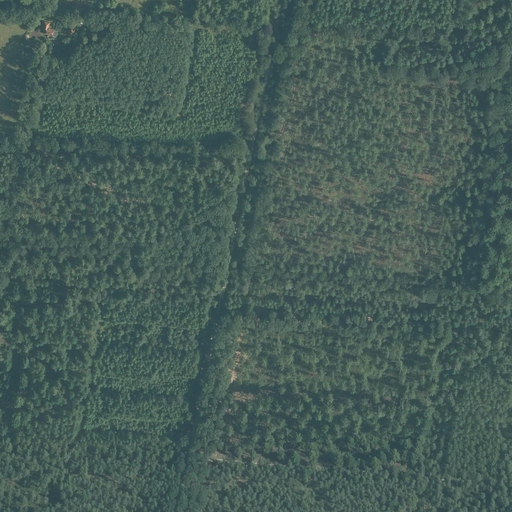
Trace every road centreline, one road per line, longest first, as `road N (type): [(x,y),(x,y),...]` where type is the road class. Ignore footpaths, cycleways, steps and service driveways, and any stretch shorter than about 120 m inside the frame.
road 1 (track): [(281,0),(175,511)]
road 2 (track): [(419,511),(511,29)]
road 3 (track): [(0,272),(458,306)]
road 4 (track): [(0,446),(425,480)]
road 5 (track): [(248,160),(338,101),(384,92),(415,97),(506,55)]
road 6 (track): [(0,144),(58,135),(250,150)]
